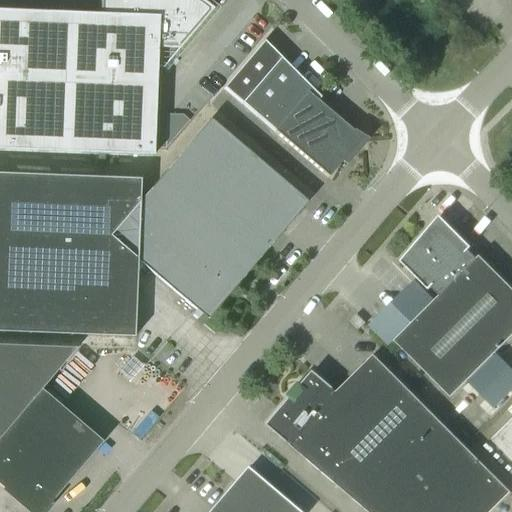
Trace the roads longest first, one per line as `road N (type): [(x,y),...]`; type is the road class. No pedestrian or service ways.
road 1 (unclassified): [(118,511),(435,139)]
road 2 (unclassified): [(435,139),(299,0)]
